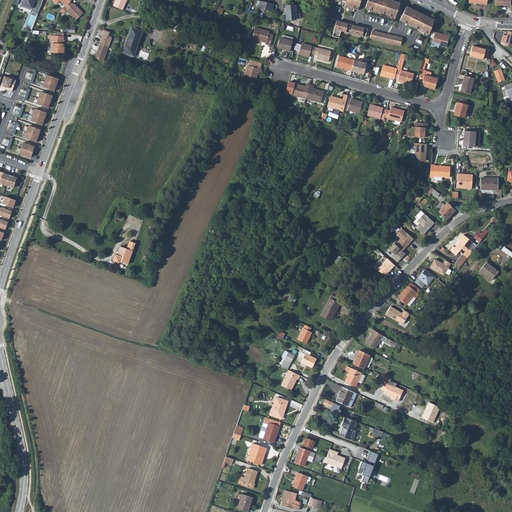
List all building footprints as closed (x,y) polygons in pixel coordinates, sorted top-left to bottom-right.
[(38,12),(42,0),(23,0),(21,5),(38,12)] [(123,0),(111,0),(110,4),(120,8),(123,0)] [(258,0),(256,8),(269,11),(271,3),(258,0)] [(340,0),(346,1),(345,5),(358,8),(360,0),(340,0)] [(400,2),(395,0),(367,0),(365,6),(395,16),(400,2)] [(72,4),(70,2),(65,6),(64,6),(60,10),(62,13),(66,10),(74,20),(82,13),(73,3),(72,4)] [(285,5),(286,19),(295,18),(294,4),(285,5)] [(435,19),(407,5),(400,19),(429,34),(435,19)] [(336,19),(332,35),(339,36),(341,29),(365,36),(367,27),(352,23),(351,29),(349,29),(351,23),(336,19)] [(255,25),(252,37),(256,38),(257,37),(262,38),(262,39),(266,41),(265,42),(270,44),(273,33),(268,32),(269,30),(255,25)] [(130,26),(122,51),(132,54),(140,29),(130,26)] [(108,30),(102,28),(97,43),(98,43),(94,54),(92,56),(102,59),(110,36),(109,35),(107,34),(108,30)] [(511,30),(508,28),(507,28),(505,32),(503,31),(500,39),(502,40),(503,37),(503,38),(502,41),(506,43),(507,41),(509,41),(511,33),(511,30)] [(402,37),(372,29),(370,37),(400,44),(402,37)] [(435,30),(431,44),(439,46),(439,43),(446,45),(449,34),(435,30)] [(53,36),(53,39),(55,39),(54,53),(67,54),(67,48),(66,48),(67,37),(61,36),(53,36)] [(280,36),(277,45),(290,48),(293,39),(280,36)] [(310,51),(313,52),(315,45),(302,41),(299,51),(309,54),(310,51)] [(473,44),(470,53),(482,57),(485,48),(473,44)] [(315,45),(313,52),(318,53),(317,56),(329,60),(332,50),(315,45)] [(336,63),(351,68),(354,58),(338,54),(336,63)] [(354,58),(351,68),(364,72),(367,62),(354,58)] [(249,62),(248,64),(260,67),(262,62),(259,60),(254,59),(253,63),(249,62)] [(397,67),(395,76),(398,77),(398,79),(411,82),(414,72),(401,68),(403,60),(399,59),(397,67)] [(381,73),(394,77),(395,76),(397,67),(384,63),(381,73)] [(260,67),(248,64),(244,78),(255,81),(258,71),(261,72),(262,68),(260,67)] [(422,68),(418,80),(422,81),(421,84),(434,88),(438,78),(430,76),(425,74),(426,70),(424,69),(422,68)] [(501,68),(494,71),(498,82),(505,80),(501,68)] [(465,74),(460,89),(470,92),(474,77),(465,74)] [(47,76),(42,88),(54,93),(58,80),(47,76)] [(17,82),(5,78),(1,90),(7,92),(7,89),(10,90),(9,92),(13,93),(17,82)] [(292,92),(306,96),(309,83),(305,82),(305,84),(295,81),(289,79),(286,89),(292,91),(292,92)] [(511,79),(504,83),(506,86),(502,87),(505,94),(508,92),(511,99),(511,98),(511,79)] [(309,83),(306,96),(320,100),(323,90),(313,86),(313,84),(309,83)] [(41,93),(36,106),(48,110),(53,97),(41,93)] [(345,102),(345,101),(341,100),(342,98),(330,94),(327,105),(343,110),(343,108),(345,102)] [(345,102),(343,108),(358,113),(361,102),(349,99),(349,101),(345,100),(345,101),(345,102)] [(458,100),(454,113),(464,116),(468,103),(458,100)] [(367,113),(383,118),(384,116),(386,108),(382,107),(382,106),(370,102),(367,113)] [(386,108),(384,116),(400,120),(403,109),(391,105),(390,109),(386,108)] [(35,110),(31,123),(43,127),(47,114),(35,110)] [(416,125),(416,135),(425,136),(426,131),(427,131),(428,121),(417,120),(416,125)] [(29,127),(25,140),(37,144),(41,131),(29,127)] [(465,130),(464,145),(479,146),(480,131),(465,130)] [(426,143),(412,142),(412,145),(416,146),(415,159),(425,160),(426,143)] [(35,148),(23,144),(20,155),(31,159),(35,148)] [(431,164),(430,177),(434,178),(434,180),(442,180),(442,177),(449,177),(450,167),(435,165),(435,164),(431,164)] [(6,174),(2,172),(0,179),(0,182),(6,185),(11,173),(7,172),(6,174)] [(14,174),(11,173),(6,185),(14,188),(17,178),(13,176),(14,174)] [(457,173),(457,187),(471,188),(472,176),(462,175),(462,173),(457,173)] [(481,177),(480,188),(497,190),(498,179),(481,177)] [(5,197),(3,204),(13,208),(16,200),(5,197)] [(447,203),(439,211),(447,219),(455,210),(447,203)] [(1,208),(0,211),(0,214),(9,218),(12,211),(1,208)] [(424,214),(418,220),(420,222),(416,227),(423,234),(434,223),(424,214)] [(402,228),(397,233),(397,235),(401,238),(395,245),(403,251),(409,244),(407,242),(409,240),(405,237),(408,234),(402,228)] [(477,232),(473,237),(478,241),(482,236),(477,232)] [(461,240),(460,242),(455,248),(453,246),(450,250),(456,255),(459,251),(462,254),(467,258),(473,251),(468,247),(472,242),(463,234),(460,238),(461,240)] [(394,244),(389,249),(394,254),(392,257),(397,262),(405,254),(403,251),(395,245),(394,244)] [(125,254),(118,251),(115,261),(113,260),(111,265),(120,268),(120,267),(126,269),(133,248),(128,246),(125,254)] [(467,258),(462,254),(454,264),(459,268),(467,258)] [(387,259),(376,270),(385,275),(395,265),(387,259)] [(430,268),(441,274),(445,273),(450,263),(445,260),(443,264),(435,259),(430,268)] [(487,262),(479,270),(490,280),(498,271),(487,262)] [(425,269),(415,282),(421,287),(424,283),(427,286),(434,277),(425,269)] [(420,291),(410,282),(397,297),(408,306),(418,295),(417,294),(420,291)] [(288,288),(285,294),(291,298),(295,291),(288,288)] [(331,295),(320,315),(331,321),(340,304),(337,303),(339,299),(331,295)] [(392,306),(386,315),(392,318),(393,317),(404,324),(409,314),(404,310),(401,313),(392,306)] [(309,324),(306,322),(298,337),(307,342),(313,330),(310,329),(312,325),(309,324)] [(279,327),(276,331),(283,335),(286,330),(279,327)] [(382,335),(370,329),(368,333),(371,334),(365,344),(375,349),(382,335)] [(396,343),(386,338),(384,342),(394,347),(396,343)] [(313,350),(305,346),(303,349),(299,357),(313,364),(318,356),(311,353),(313,350)] [(288,348),(284,355),(287,357),(283,363),(290,367),(297,353),(288,348)] [(359,350),(353,363),(364,368),(370,355),(359,350)] [(302,373),(291,367),(283,382),(293,388),(299,376),(300,377),(302,373)] [(346,382),(344,387),(350,390),(352,385),(355,386),(357,382),(361,374),(362,373),(348,367),(346,371),(349,373),(345,382),(346,382)] [(349,406),(355,392),(336,385),(335,389),(341,391),(338,401),(349,406)] [(273,396),(268,414),(280,418),(285,399),(273,396)] [(341,406),(324,399),(321,405),(339,412),(341,406)] [(262,437),(273,441),(279,420),(265,417),(263,416),(261,421),(266,423),(262,437)] [(357,423),(344,418),(341,426),(343,427),(340,436),(350,440),(357,423)] [(384,433),(374,429),(371,435),(381,439),(384,433)] [(304,445),(312,448),(315,441),(306,438),(304,445)] [(247,452),(249,453),(252,454),(250,460),(261,463),(265,446),(251,442),(247,452)] [(311,451),(300,447),(294,463),(304,467),(307,460),(312,462),(315,453),(311,451)] [(338,453),(329,449),(324,463),(341,469),(345,458),(337,455),(338,453)] [(378,455),(370,452),(367,460),(368,460),(367,462),(368,462),(367,464),(362,462),(359,468),(364,470),(362,475),(364,476),(362,482),(367,484),(378,455)] [(317,454),(315,460),(323,463),(326,457),(317,454)] [(240,474),(238,481),(252,486),(254,481),(252,481),(256,469),(247,466),(244,476),(240,474)] [(297,472),(292,486),(303,490),(305,483),(307,484),(308,481),(309,481),(311,478),(308,477),(308,476),(297,472)] [(283,490),(280,497),(283,498),(282,500),(281,505),(292,509),(293,509),(297,510),(300,503),(295,502),(294,500),(296,494),(283,490)] [(241,493),(236,507),(247,510),(251,496),(241,493)] [(322,501),(311,498),(309,505),(319,508),(322,501)]
